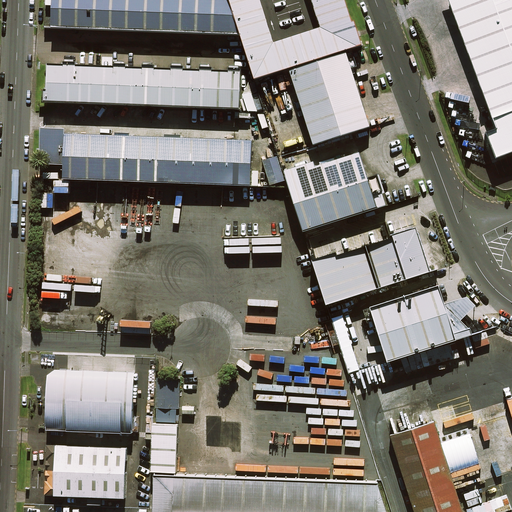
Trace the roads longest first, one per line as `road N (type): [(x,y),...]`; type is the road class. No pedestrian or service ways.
road 1 (residential): [(19,0),(5,333)]
road 2 (residential): [(375,0),(466,243)]
road 3 (residential): [(5,333),(0,510)]
